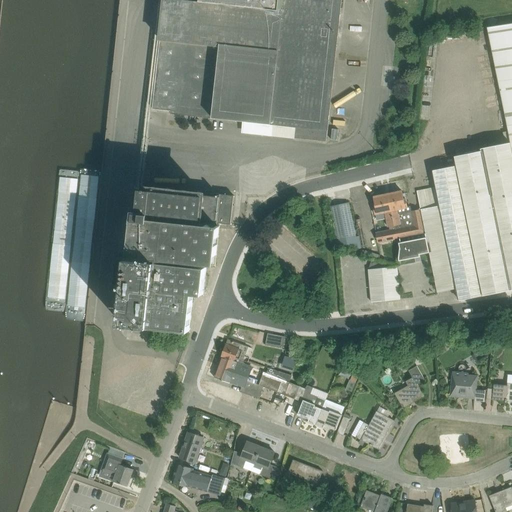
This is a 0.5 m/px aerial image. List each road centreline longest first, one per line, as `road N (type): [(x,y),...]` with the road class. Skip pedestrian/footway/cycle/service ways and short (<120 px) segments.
road 1 (residential): [(223,304),(305,327),(511,303)]
road 2 (residential): [(223,304),(271,193),(406,160)]
road 3 (residential): [(388,472),(186,393)]
road 4 (residential): [(89,340),(83,421),(160,466)]
road 5 (residential): [(388,472),(414,420),(428,412),(511,421)]
road 6 (residential): [(511,462),(451,481),(388,472)]
